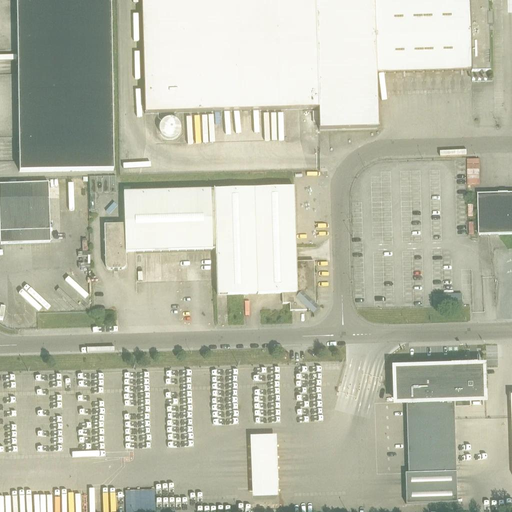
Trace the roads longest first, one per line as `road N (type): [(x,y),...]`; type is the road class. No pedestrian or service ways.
road 1 (unclassified): [(0,345),(342,337)]
road 2 (unclassified): [(511,143),(392,148),(363,154),(346,170),(342,337)]
road 3 (unclassified): [(342,337),(511,330)]
road 4 (unknown): [(191,341),(215,467)]
